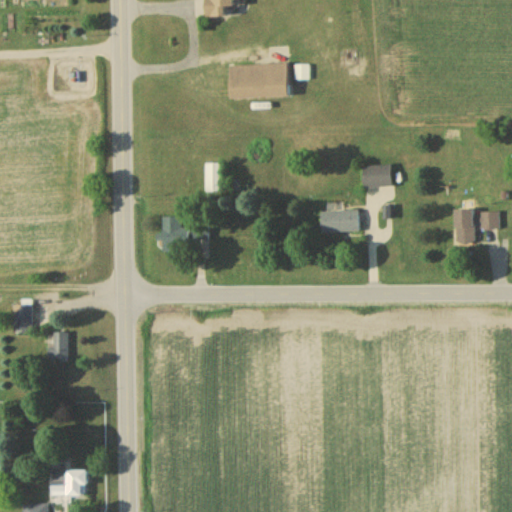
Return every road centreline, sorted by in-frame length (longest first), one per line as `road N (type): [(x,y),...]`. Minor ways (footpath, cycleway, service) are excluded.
road 1 (residential): [(129,511),(121,0)]
road 2 (residential): [(511,295),(125,295)]
road 3 (track): [(125,295),(0,295)]
